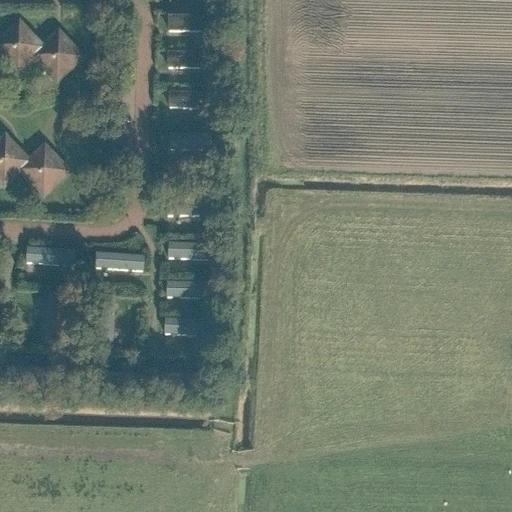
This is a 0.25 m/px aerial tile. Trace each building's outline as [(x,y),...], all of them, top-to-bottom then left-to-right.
[(213,37),(213,21),(164,20),(164,36),(213,37)] [(32,63),(34,65),(38,62),(34,58),(43,49),(41,47),(17,22),(0,37),(0,60),(16,78),(32,63)] [(38,62),(34,65),(56,87),(84,61),(57,32),(41,47),(43,49),(34,58),(38,62)] [(212,73),(212,57),(163,56),(163,72),(212,73)] [(213,113),(213,97),(165,96),(164,113),(213,113)] [(27,161),(28,160),(4,136),(0,139),(0,189),(3,192),(19,177),(21,179),(24,176),(20,172),(29,164),(27,161)] [(215,155),(216,139),(167,138),(166,154),(215,155)] [(43,145),(28,160),(27,161),(29,164),(20,172),(24,176),(21,179),(42,202),(71,174),(43,145)] [(209,222),(209,206),(160,205),(160,222),(209,222)] [(210,266),(211,249),(162,249),(161,265),(210,266)] [(70,272),(71,256),(23,253),(22,269),(70,272)] [(141,275),(142,258),(93,255),(92,272),(141,275)] [(211,304),(211,288),(162,287),(162,303),(211,304)] [(60,297),(43,296),(41,345),(57,346),(60,297)] [(114,301),(98,301),(96,350),(112,350),(114,301)] [(210,342),(210,326),(161,325),(161,341),(210,342)] [(58,383),(58,367),(9,366),(9,383),(58,383)] [(142,388),(142,372),(93,371),(93,387),(142,388)] [(209,389),(209,372),(160,372),(160,388),(209,389)]
